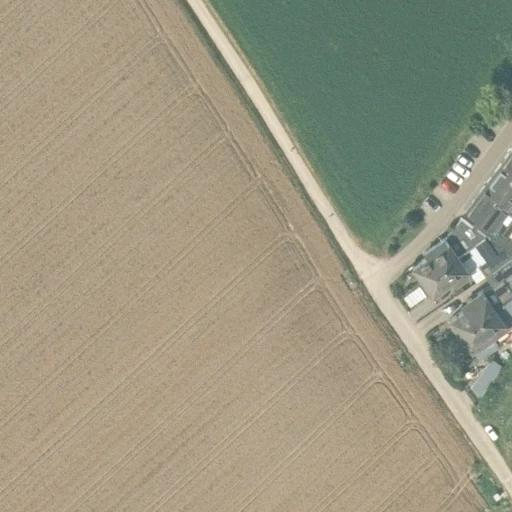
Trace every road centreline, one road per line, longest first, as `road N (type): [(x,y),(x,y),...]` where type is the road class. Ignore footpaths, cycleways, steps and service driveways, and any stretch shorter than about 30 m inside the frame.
road 1 (unclassified): [(511,487),(373,283),(439,226),(511,130)]
road 2 (track): [(373,283),(191,0)]
